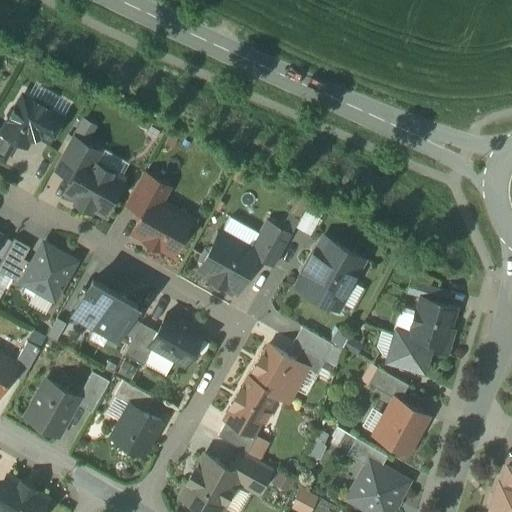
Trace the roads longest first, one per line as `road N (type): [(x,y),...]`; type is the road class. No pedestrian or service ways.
road 1 (residential): [(137,511),(241,323),(0,189)]
road 2 (secondary): [(381,121),(115,0)]
road 3 (secondary): [(511,146),(381,121)]
road 4 (secondary): [(381,121),(492,187)]
